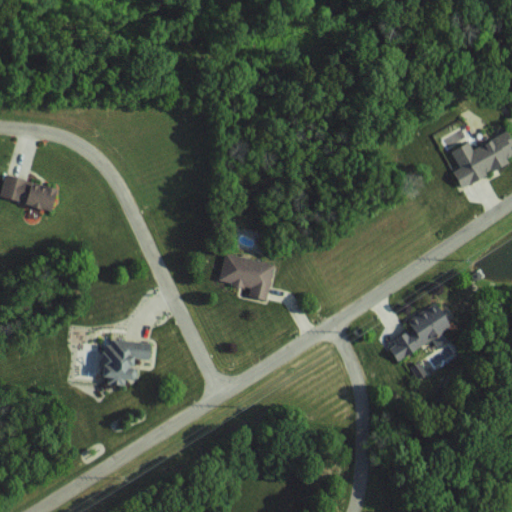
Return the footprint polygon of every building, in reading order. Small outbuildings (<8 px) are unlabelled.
[(462,186),(511,165),(511,164),(508,156),(511,154),(511,138),(509,132),(474,147),(471,141),(453,149),(461,168),(456,170),(462,186)] [(1,196),(55,211),(62,189),(7,174),(1,196)] [(276,263),(223,252),(217,280),(251,287),(249,295),(268,299),(276,263)] [(410,316),(416,328),(388,342),(397,359),(434,340),(438,346),(446,342),(441,331),(454,324),(442,300),(410,316)] [(154,342),(108,338),(105,375),(109,375),(108,382),(125,384),(126,377),(137,378),(138,366),(136,366),(137,356),(153,358),(154,342)]
